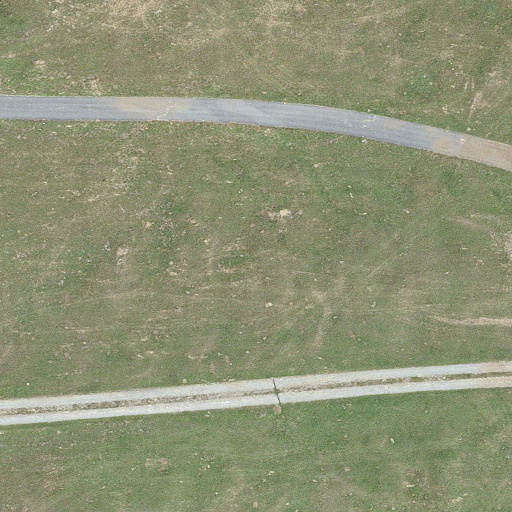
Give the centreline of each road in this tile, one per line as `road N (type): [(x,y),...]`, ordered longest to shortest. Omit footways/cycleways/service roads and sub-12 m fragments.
road 1 (track): [(511,164),(300,111),(0,110)]
road 2 (track): [(511,377),(0,411)]
